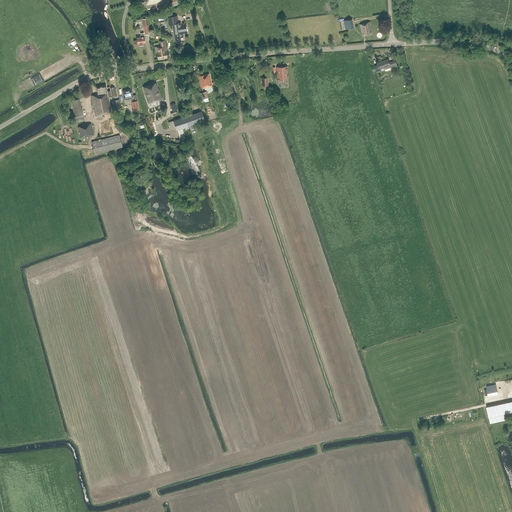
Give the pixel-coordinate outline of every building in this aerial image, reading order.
[(170,17),(168,17),(169,25),(172,25),(173,25),(174,31),(175,35),(176,43),(180,42),(180,37),(183,37),(182,33),(186,33),(185,26),(182,27),(181,23),(178,23),(177,16),(170,17)] [(346,29),(353,28),(351,19),(344,20),(346,29)] [(363,35),(373,33),(370,22),(360,25),(363,35)] [(145,45),(144,37),(144,33),(140,34),(141,37),(136,38),(137,41),(134,41),(135,47),(145,45)] [(166,52),(165,45),(164,40),(159,41),(160,46),(155,47),(156,54),(157,53),(158,59),(167,58),(166,52)] [(380,69),(384,68),(384,70),(397,66),(395,61),(389,63),(388,59),(378,63),(379,65),(375,66),(377,72),(381,71),(380,69)] [(278,81),(288,80),(287,66),(277,67),(278,81)] [(201,88),(212,86),(209,74),(198,76),(201,88)] [(159,93),(156,85),(150,87),(150,86),(144,88),(147,96),(147,97),(149,102),(155,100),(156,101),(162,99),(159,93)] [(107,92),(106,86),(96,87),(97,95),(92,96),(95,116),(97,116),(98,119),(103,118),(102,115),(111,113),(108,97),(111,96),(110,91),(107,92)] [(124,100),(133,99),(131,89),(123,91),(124,100)] [(206,92),(202,93),(199,93),(202,104),(209,102),(206,92)] [(71,101),(75,117),(76,122),(84,120),(78,99),(71,101)] [(177,130),(205,121),(201,111),(174,121),(177,130)] [(81,138),(93,135),(90,124),(78,127),(81,138)] [(95,154),(122,147),(119,135),(92,142),(95,154)] [(511,402),(486,408),(488,416),(504,413),(511,410),(511,402)] [(506,420),(504,413),(488,416),(490,424),(506,420)]
